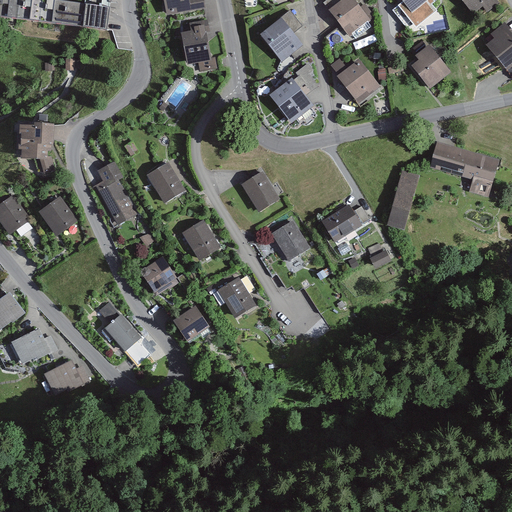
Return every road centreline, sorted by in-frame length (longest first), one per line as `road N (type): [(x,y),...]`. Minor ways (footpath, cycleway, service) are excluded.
road 1 (tertiary): [(129,0),(138,81),(82,129),(73,160),(129,295),(174,353),(177,380),(149,397),(132,392),(0,250)]
road 2 (residential): [(240,86),(192,136),(193,164),(293,328)]
road 3 (tertiary): [(511,100),(330,140)]
road 4 (residential): [(330,140),(310,0)]
road 5 (tertiary): [(330,140),(287,147),(266,140),(254,129),(240,86)]
